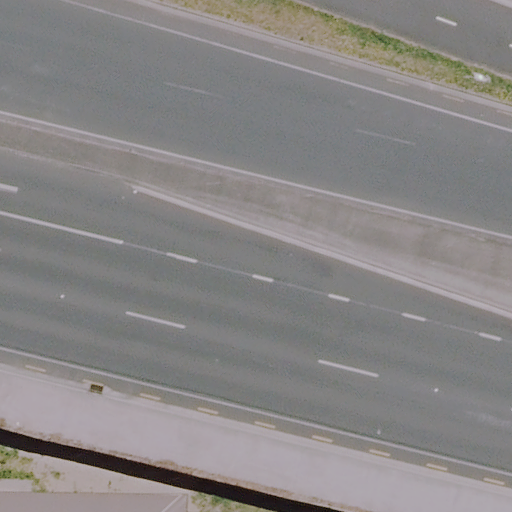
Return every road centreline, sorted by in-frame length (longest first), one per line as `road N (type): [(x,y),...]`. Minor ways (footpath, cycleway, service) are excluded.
road 1 (secondary): [(511,399),(0,256)]
road 2 (secondary): [(0,45),(511,179)]
